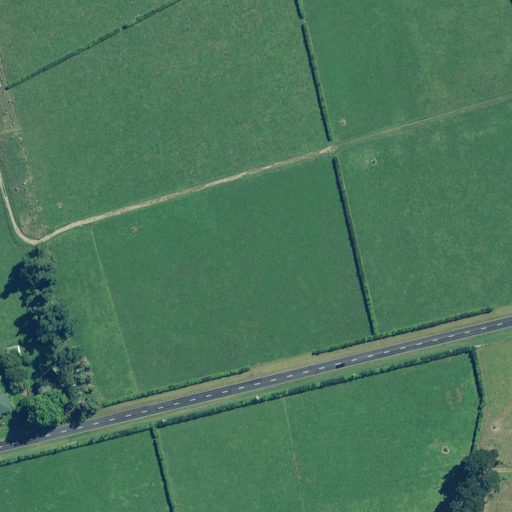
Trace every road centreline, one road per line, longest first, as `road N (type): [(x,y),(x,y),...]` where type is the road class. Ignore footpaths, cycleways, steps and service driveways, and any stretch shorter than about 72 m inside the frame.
road 1 (track): [(511,93),(337,158),(13,249),(0,209)]
road 2 (unclassified): [(511,320),(0,446)]
